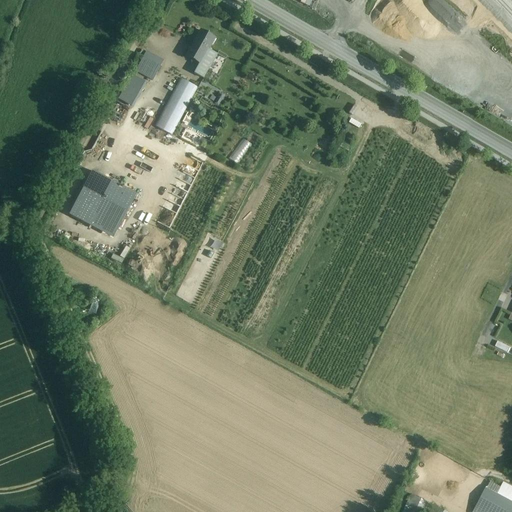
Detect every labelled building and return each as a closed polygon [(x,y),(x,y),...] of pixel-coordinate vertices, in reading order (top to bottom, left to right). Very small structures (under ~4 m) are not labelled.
[(428,18),(431,21),(436,16),(428,7),(411,23),(417,28),(428,18)] [(201,31),(187,57),(200,64),(194,74),(204,79),(218,55),(209,50),(215,39),(201,31)] [(470,53),(456,71),(496,101),(511,79),(511,71),(475,44),(469,52),(470,53)] [(146,52),(140,64),(157,73),(163,61),(146,52)] [(157,73),(140,64),(136,72),(153,81),(158,73),(157,73)] [(132,107),(145,84),(133,77),(119,100),(132,107)] [(198,88),(181,79),(155,127),(172,136),(198,88)] [(236,124),(218,149),(226,155),(244,130),(236,124)] [(86,171),(64,216),(110,238),(114,229),(118,231),(136,194),(86,171)] [(497,341),(495,346),(508,352),(510,347),(497,341)] [(486,489),(496,495),(501,487),(491,481),(486,489)] [(511,511),(511,488),(502,484),(501,487),(496,495),(487,511),(511,511)] [(482,511),(487,511),(496,495),(486,489),(476,508),(482,511)] [(425,511),(430,503),(411,494),(402,511),(425,511)]
